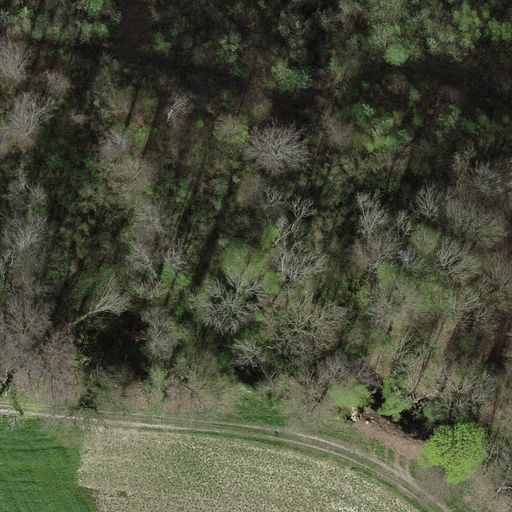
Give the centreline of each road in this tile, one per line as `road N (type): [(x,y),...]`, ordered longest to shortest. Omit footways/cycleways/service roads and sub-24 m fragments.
road 1 (track): [(511,102),(452,66),(402,61),(322,102),(272,92),(235,72),(159,66),(67,34),(0,38)]
road 2 (track): [(0,398),(115,394),(396,470),(475,511)]
